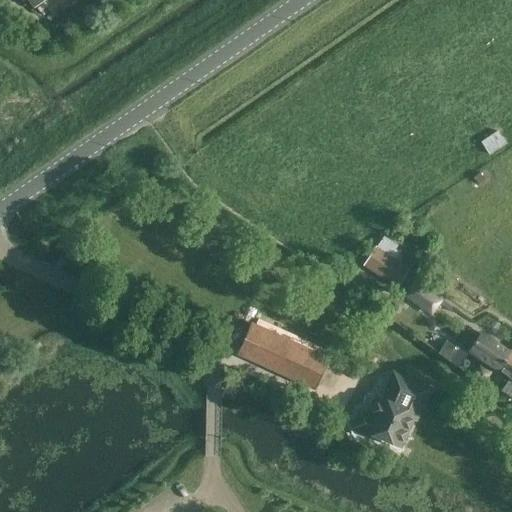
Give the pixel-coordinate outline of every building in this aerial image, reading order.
[(497,131),(480,142),(488,155),(506,144),(497,131)] [(480,173),(473,179),(478,186),(486,180),(480,173)] [(377,245),(374,249),(363,265),(396,288),(410,268),(409,267),(413,263),(394,250),(398,244),(386,236),(379,247),(377,245)] [(423,257),(411,273),(423,281),(431,271),(435,265),(423,257)] [(406,289),(400,298),(412,305),(417,297),(406,289)] [(373,297),(368,305),(379,313),(384,304),(373,297)] [(191,300),(187,308),(197,313),(201,305),(191,300)] [(238,354),(313,389),(327,359),(251,324),(238,354)] [(511,347),(511,345),(507,352),(480,334),(470,327),(459,343),(469,350),(497,370),(511,347)] [(511,347),(497,370),(511,379),(511,347)] [(394,374),(389,384),(382,399),(376,397),(368,415),(363,413),(358,415),(353,424),(355,429),(364,433),(368,432),(399,446),(411,420),(415,418),(428,390),(394,374)]
